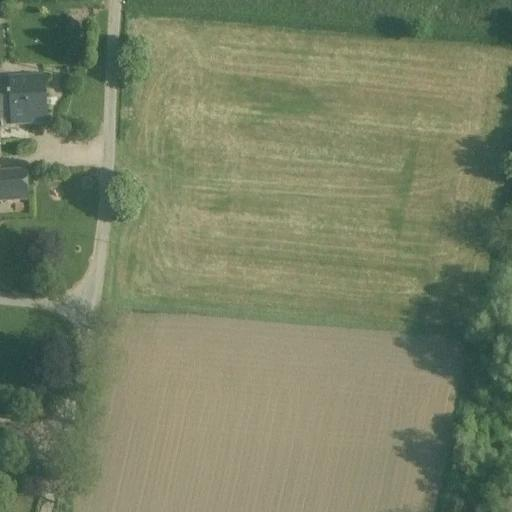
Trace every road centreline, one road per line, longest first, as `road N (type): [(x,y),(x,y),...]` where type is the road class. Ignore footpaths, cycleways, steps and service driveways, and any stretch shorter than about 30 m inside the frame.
road 1 (unclassified): [(115,0),(92,309)]
road 2 (unclassified): [(92,309),(44,511)]
